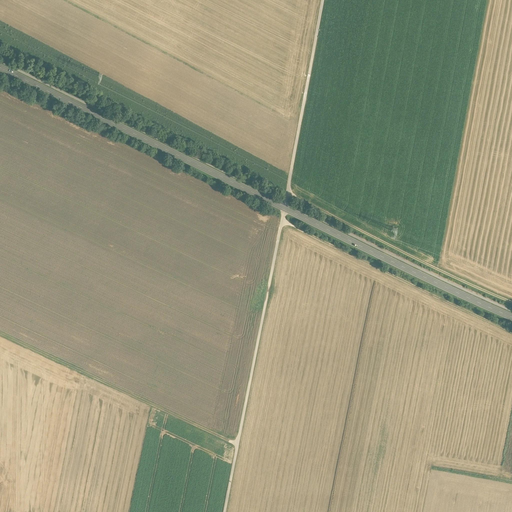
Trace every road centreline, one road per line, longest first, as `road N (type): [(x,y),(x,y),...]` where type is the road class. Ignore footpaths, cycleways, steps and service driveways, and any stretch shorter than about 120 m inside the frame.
road 1 (secondary): [(0,68),(284,208)]
road 2 (track): [(224,511),(284,208)]
road 3 (track): [(281,223),(511,333)]
road 4 (secondary): [(511,317),(284,208)]
road 5 (track): [(511,303),(287,193)]
road 6 (track): [(322,0),(285,203)]
